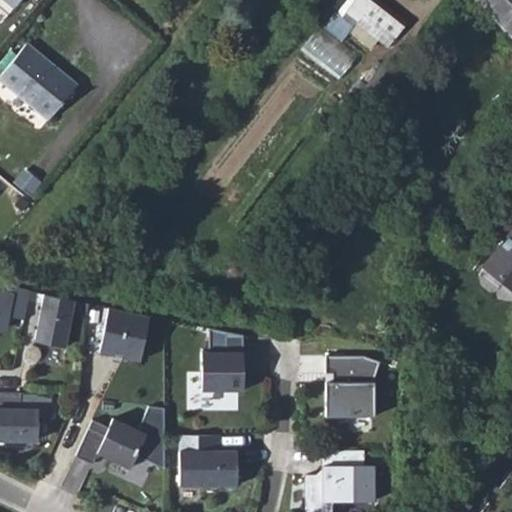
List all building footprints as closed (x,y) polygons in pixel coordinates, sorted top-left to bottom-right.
[(2,0),(17,11),(25,0),(2,0)] [(511,0),(477,0),(477,1),(511,31),(511,0)] [(394,47),(410,28),(379,3),(363,22),(385,40),(394,47)] [(353,34),(375,52),(385,40),(363,22),(353,34)] [(26,57),(0,87),(0,92),(45,130),(71,99),(40,74),(42,71),(26,57)] [(190,195),(229,223),(245,200),(206,173),(190,195)] [(511,238),(482,278),(511,300),(511,238)] [(0,309),(8,311),(13,287),(0,283),(0,309)] [(72,296),(42,290),(32,336),(63,342),(72,296)] [(147,316),(106,308),(97,352),(137,361),(147,316)] [(208,350),(201,351),(204,393),(251,393),(249,356),(243,354),(241,334),(207,328),(208,350)] [(363,357),(324,356),(324,374),(332,374),(332,383),(324,383),(325,415),(374,416),(374,378),(379,362),(363,357)] [(21,392),(0,391),(0,439),(36,441),(37,409),(20,408),(21,392)] [(87,431),(83,440),(100,448),(92,464),(125,479),(141,445),(108,430),(104,439),(87,431)] [(220,434),(178,434),(178,484),(236,485),(236,450),(220,450),(220,434)] [(364,450),(325,449),(324,475),(319,475),(319,474),(307,474),(306,511),(333,511),(334,499),(364,500),(364,495),(364,450)]
